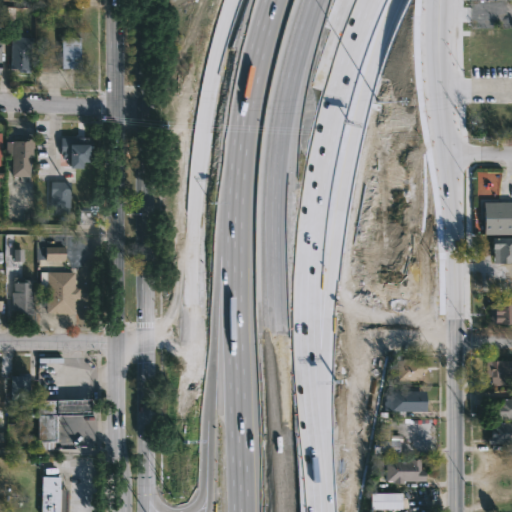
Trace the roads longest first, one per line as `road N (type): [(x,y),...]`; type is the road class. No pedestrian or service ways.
road 1 (motorway): [(321,511),(340,175),(393,0)]
road 2 (motorway): [(314,511),(307,231),(330,103),(365,0)]
road 3 (motorway): [(299,0),(272,90),(257,205),(272,427),(289,511)]
road 4 (tertiary): [(446,0),(454,511)]
road 5 (secondary): [(143,511),(145,0)]
road 6 (secondary): [(118,0),(116,340)]
road 7 (motorway): [(219,179),(201,280),(211,511)]
road 8 (motorway): [(231,0),(209,83),(201,280)]
road 9 (motorway): [(259,0),(229,106),(219,179)]
road 10 (secondary): [(116,340),(115,511)]
road 11 (residential): [(146,110),(0,104)]
